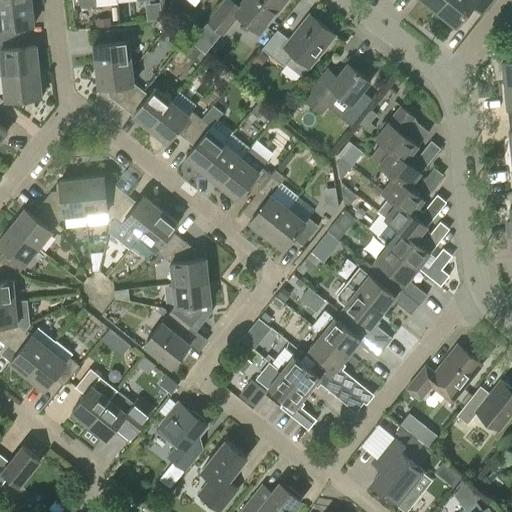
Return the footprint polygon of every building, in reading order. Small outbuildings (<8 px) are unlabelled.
[(33,25),(30,0),(23,0),(0,2),(0,38),(8,38),(7,27),(33,25)] [(244,0),(239,6),(231,0),(226,0),(209,22),(222,33),(237,14),(259,32),(285,0),(244,0)] [(424,0),(437,10),(444,0),(424,0)] [(444,0),(437,10),(456,25),(472,5),(483,14),(493,0),(444,0)] [(286,64),(301,76),(310,65),(310,66),(335,34),(310,14),(290,39),(277,29),(262,48),(284,66),(286,64)] [(93,43),(96,66),(131,62),(129,41),(134,40),(132,27),(107,30),(108,42),(93,43)] [(0,74),(38,70),(35,45),(9,47),(8,38),(0,38),(0,74)] [(187,41),(180,50),(190,58),(197,49),(187,41)] [(261,53),(253,62),(260,68),(268,59),(261,53)] [(511,58),(502,60),(504,84),(511,83),(511,58)] [(134,83),(131,62),(96,66),(98,88),(108,86),(109,96),(123,107),(139,87),(134,83)] [(335,78),(326,71),(313,87),(303,100),(320,113),(337,92),(352,104),(370,81),(347,63),(335,78)] [(41,97),(38,70),(0,74),(0,75),(3,76),(6,100),(41,97)] [(139,87),(123,107),(150,128),(173,100),(155,86),(149,95),(139,87)] [(267,105),(260,99),(250,112),(258,117),(267,105)] [(176,131),(185,138),(202,118),(192,110),(189,113),(173,100),(150,128),(167,142),(176,131)] [(194,145),(207,129),(210,126),(211,127),(222,113),(213,106),(203,119),(202,118),(185,138),(194,145)] [(388,121),(375,137),(382,142),(390,149),(391,148),(405,160),(406,160),(412,152),(419,144),(428,131),(418,123),(416,125),(411,121),(413,119),(399,108),(388,121)] [(203,171),(225,143),(207,129),(194,145),(185,157),(203,171)] [(351,166),(362,152),(349,141),(338,155),(341,158),(351,166)] [(376,150),(370,157),(382,167),(393,176),(393,175),(405,184),(408,187),(409,187),(421,172),(411,164),(406,160),(405,160),(391,148),(390,149),(382,142),(376,150)] [(225,143),(203,171),(220,185),(242,157),(225,143)] [(250,148),(242,157),(220,185),(237,199),(247,187),(255,194),(271,174),(263,167),(267,162),(250,148)] [(411,164),(421,172),(426,165),(417,157),(411,164)] [(340,179),(351,166),(341,158),(339,160),(337,162),(340,179)] [(276,170),(272,175),(271,174),(255,194),(265,202),(249,222),(267,235),(289,207),(272,194),(281,182),(284,177),(276,170)] [(387,183),(381,191),(388,196),(396,202),(398,203),(411,214),(412,214),(414,210),(418,205),(424,199),(414,191),(409,187),(408,187),(405,184),(393,175),(393,176),(387,183)] [(104,176),(81,178),(85,214),(107,211),(112,216),(128,195),(114,184),(105,185),(104,176)] [(51,191),(40,205),(59,221),(63,216),(85,214),(81,178),(60,180),(60,190),(51,191)] [(417,188),(414,191),(424,199),(424,198),(427,195),(429,192),(426,189),(420,184),(417,188)] [(344,186),(342,189),(344,204),(350,204),(356,196),(344,186)] [(128,195),(112,216),(139,237),(162,209),(144,195),(137,203),(128,195)] [(302,245),(318,225),(308,217),(313,211),(296,198),(289,207),(267,235),(284,249),(293,238),(302,245)] [(398,203),(385,218),(390,222),(392,224),(399,229),(406,234),(414,241),(415,240),(421,233),(427,226),(417,218),(412,214),(411,214),(398,203)] [(10,226),(38,247),(59,221),(40,205),(32,215),(24,208),(10,226)] [(162,209),(139,237),(166,258),(182,238),(172,230),(179,222),(162,209)] [(420,214),(417,218),(427,226),(432,219),(428,215),(423,211),(420,214)] [(390,222),(378,236),(383,240),(387,244),(398,252),(408,260),(417,268),(418,267),(424,271),(430,276),(433,279),(438,272),(434,269),(429,265),(429,266),(426,263),(423,261),(426,257),(430,252),(422,246),(415,240),(414,241),(406,234),(399,229),(392,224),(390,222)] [(333,224),(327,232),(337,240),(343,232),(333,224)] [(0,245),(4,249),(0,254),(0,260),(17,274),(38,247),(10,226),(0,238),(0,245)] [(171,262),(173,283),(209,279),(207,257),(196,258),(195,249),(182,238),(166,258),(171,262)] [(422,246),(430,252),(435,245),(428,239),(422,246)] [(318,243),(311,252),(320,260),(321,260),(324,263),(331,255),(318,243)] [(375,259),(370,265),(419,305),(427,294),(408,279),(417,268),(408,260),(398,252),(387,244),(375,259)] [(13,279),(17,274),(0,260),(0,302),(15,301),(13,279)] [(303,262),(297,269),(303,274),(309,267),(303,262)] [(359,266),(351,276),(347,282),(383,311),(392,299),(411,314),(419,305),(370,265),(370,266),(373,269),(369,274),(359,266)] [(438,272),(433,279),(436,281),(441,285),(445,279),(448,275),(445,272),(441,269),(438,272)] [(212,302),(209,279),(173,283),(175,305),(171,310),(191,326),(202,313),(201,303),(212,302)] [(392,338),(373,322),(383,311),(347,282),(337,294),(336,297),(337,300),(343,305),(338,311),(384,348),(392,338)] [(289,293),(282,288),(276,295),(283,301),(289,293)] [(0,341),(7,347),(28,320),(26,300),(15,301),(0,302),(0,341)] [(183,337),(191,326),(171,310),(144,345),(172,367),(191,343),(183,337)] [(358,342),(376,358),(384,348),(338,311),(334,317),(325,311),(313,326),(321,333),(348,354),(358,342)] [(10,362),(27,376),(55,341),(37,327),(32,334),(25,329),(29,326),(28,320),(7,347),(16,354),(10,362)] [(114,332),(109,328),(101,338),(106,342),(114,332)] [(260,337),(249,328),(240,339),(248,344),(252,348),(260,337)] [(339,366),(348,354),(321,333),(309,347),(327,362),(322,368),(316,363),(315,364),(344,386),(350,391),(358,381),(339,366)] [(243,350),(248,344),(240,339),(236,345),(242,350),(243,350)] [(56,340),(55,341),(27,376),(44,390),(54,378),(63,385),(79,365),(69,357),(72,353),(56,340)] [(431,385),(445,396),(452,387),(459,392),(481,364),(458,345),(447,358),(446,357),(434,372),(425,365),(407,388),(420,398),(431,385)] [(294,356),(281,372),(308,393),(318,381),(336,396),(344,386),(315,364),(311,369),(294,356)] [(145,358),(138,367),(149,375),(156,367),(145,358)] [(71,411),(89,425),(118,389),(91,367),(76,386),(85,394),(71,411)] [(299,404),(308,393),(281,372),(269,387),(286,400),(280,407),(309,430),(317,419),(299,404)] [(251,379),(239,395),(255,408),(268,391),(251,379)] [(456,415),(468,424),(477,412),(498,429),(511,411),(511,388),(501,380),(490,393),(480,386),(456,415)] [(134,402),(118,389),(89,425),(106,439),(114,429),(130,441),(153,411),(137,398),(134,402)] [(176,447),(169,456),(187,470),(203,449),(192,441),(206,424),(179,402),(156,430),(176,447)] [(359,444),(374,456),(391,434),(377,423),(359,444)] [(436,434),(425,425),(415,437),(427,446),(436,434)] [(401,427),(396,433),(418,450),(423,444),(401,427)] [(406,511),(420,493),(411,486),(423,471),(399,451),(404,444),(393,436),(378,454),(388,462),(371,483),(406,511)] [(239,488),(229,481),(248,456),(227,440),(202,471),(212,478),(199,495),(220,511),(239,488)] [(0,484),(1,485),(9,476),(20,485),(41,459),(23,445),(10,462),(0,453),(0,484)] [(454,489),(462,479),(451,470),(443,480),(454,489)] [(290,511),(301,500),(298,498),(300,496),(290,488),(288,490),(280,483),(262,505),(252,497),(239,511),(290,511)] [(492,511),(489,506),(482,511),(476,501),(458,511),(492,511)]
